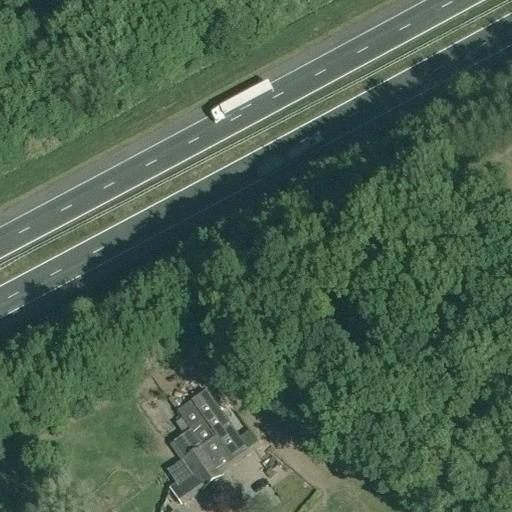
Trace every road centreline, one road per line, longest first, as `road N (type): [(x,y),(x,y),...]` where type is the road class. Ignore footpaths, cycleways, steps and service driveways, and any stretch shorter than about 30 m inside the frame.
road 1 (motorway): [(0,310),(511,28)]
road 2 (motorway): [(454,0),(0,238)]
